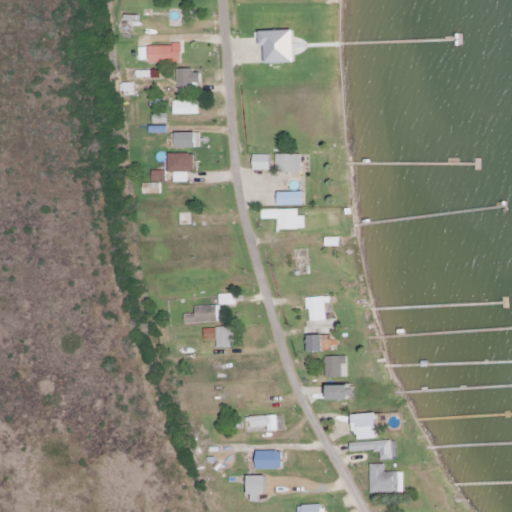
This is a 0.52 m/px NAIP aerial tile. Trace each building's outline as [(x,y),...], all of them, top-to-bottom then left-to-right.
[(263,31),(263,46),(268,46),(268,64),(298,63),(297,30),(263,31)] [(183,45),(150,46),(150,63),(183,62),(183,45)] [(179,71),(179,86),(203,86),(203,70),(179,71)] [(201,114),(201,101),(173,102),(174,115),(201,114)] [(154,124),(169,124),(169,114),(155,114),(154,124)] [(179,134),(179,149),(202,148),(201,133),(179,134)] [(196,173),(195,154),(170,154),(171,173),(176,173),(176,183),(190,183),(190,173),(196,173)] [(303,155),(278,154),(278,173),(303,174),(303,155)] [(272,155),(255,155),(255,171),(272,171),(272,155)] [(154,183),(168,182),(167,171),(153,172),(154,183)] [(144,194),(162,195),(162,184),(144,184),(144,194)] [(306,192),(281,193),(281,206),(306,206),(306,192)] [(263,210),(263,220),(278,220),(279,230),(306,230),(306,216),(299,217),(299,210),(263,210)] [(330,321),(328,297),(309,298),(310,322),(330,321)] [(218,306),(196,306),(197,314),(185,314),(186,324),(219,323),(218,306)] [(236,328),(218,328),(218,348),(236,348),(236,328)] [(325,352),(324,336),(310,336),(310,353),(325,352)] [(349,377),(349,356),(326,357),(327,378),(349,377)] [(333,401),(357,400),(357,386),(332,387),(333,401)] [(381,439),(380,414),(357,415),(358,440),(381,439)] [(248,417),(248,427),(270,426),(270,432),(280,432),(279,416),(248,417)] [(352,452),(381,451),(381,461),(396,460),(395,442),(351,442),(352,452)] [(259,470),(284,470),(284,451),(259,452),(259,470)] [(371,494),(404,493),(404,473),(386,473),(386,464),(371,465),(371,494)] [(267,476),(251,477),(252,502),(267,502),(267,476)]
